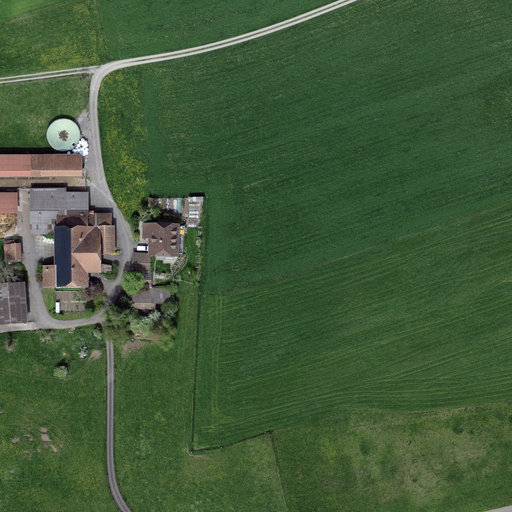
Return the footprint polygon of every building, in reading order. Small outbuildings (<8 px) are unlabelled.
[(0,173),(81,174),(81,156),(0,156),(0,173)] [(110,256),(110,235),(110,231),(108,231),(108,220),(85,220),(85,199),(59,199),(59,194),(32,194),(32,236),(60,236),(60,264),(56,264),(56,270),(46,270),(46,289),(56,288),(56,284),(83,284),(83,266),(96,266),(96,256),(110,256)] [(0,210),(16,210),(15,195),(0,195),(0,210)] [(152,236),(152,252),(174,253),(174,227),(144,226),(144,236),(152,236)] [(6,260),(15,259),(14,241),(5,242),(6,260)] [(0,285),(0,325),(26,323),(23,284),(0,285)] [(130,289),(130,302),(167,302),(167,289),(130,289)]
